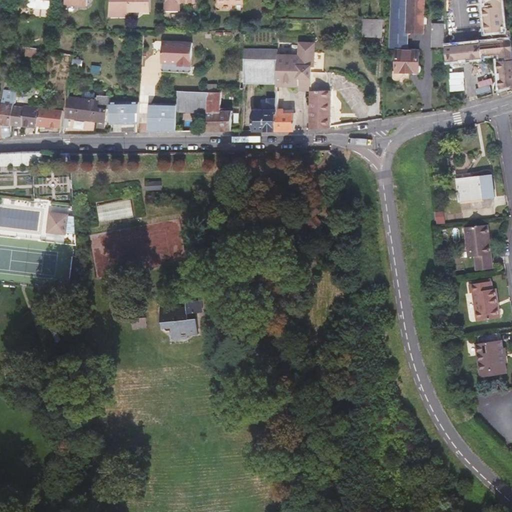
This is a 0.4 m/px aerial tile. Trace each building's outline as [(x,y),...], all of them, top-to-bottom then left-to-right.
[(30,0),(30,12),(32,15),(38,16),(45,17),(47,16),(49,14),(51,0),(30,0)] [(113,0),(112,15),(130,15),(130,11),(152,11),(152,0),(113,0)] [(165,0),(166,11),(179,11),(180,2),(196,2),(196,0),(165,0)] [(393,0),(392,48),(409,48),(409,33),(425,33),(425,0),(393,0)] [(501,19),(504,19),(502,0),(486,0),(488,10),(499,9),(501,19)] [(487,33),(499,31),(503,31),(503,26),(505,26),(504,19),(501,19),(499,9),(488,10),(486,10),(487,33)] [(481,33),(487,33),(486,10),(479,11),(481,33)] [(383,36),(384,19),(365,19),(367,35),(383,36)] [(448,46),(446,24),(434,25),(436,47),(448,46)] [(500,61),(503,87),(511,86),(511,29),(503,31),(499,31),(500,41),(501,41),(503,53),(503,60),(500,61)] [(448,47),(449,61),(484,58),(483,55),(498,53),(497,41),(489,42),(448,47)] [(194,72),(195,44),(157,42),(155,44),(155,49),(157,52),(164,53),(163,71),(194,72)] [(327,72),(328,57),(315,57),(315,43),(301,43),(301,56),(279,55),(278,85),(307,86),(307,92),(312,92),(331,92),(331,72),(327,72)] [(26,57),(38,57),(39,49),(26,48),(26,57)] [(278,85),(279,55),(279,50),(245,49),(245,84),(278,85)] [(398,72),(420,72),(420,51),(398,51),(398,72)] [(75,68),(82,69),(83,61),(76,60),(75,68)] [(13,91),(6,90),(3,106),(1,124),(4,124),(3,138),(12,137),(13,125),(15,106),(11,106),(13,91)] [(209,112),(209,92),(179,91),(178,103),(178,111),(209,112)] [(222,111),(223,93),(221,93),(214,93),(209,92),(209,112),(208,131),(232,131),(232,111),(222,111)] [(332,129),(332,128),(331,92),(312,92),(312,130),(332,129)] [(107,122),(108,108),(112,108),(112,101),(112,96),(109,96),(101,95),(100,100),(70,96),(69,108),(68,118),(100,122),(107,122)] [(142,101),(112,101),(112,108),(112,123),(125,123),(140,123),(142,101)] [(277,113),(277,101),(269,101),(269,111),(256,112),(256,131),(277,130),(277,113)] [(178,131),(178,111),(178,103),(151,103),(151,131),(164,131),(178,131)] [(15,105),(15,106),(13,125),(24,126),(26,106),(17,105),(15,105)] [(40,126),(41,108),(26,106),(24,126),(40,128),(40,126)] [(62,128),(64,110),(41,108),(40,126),(54,128),(62,128)] [(277,130),(296,130),(296,113),(277,113),(277,130)] [(100,122),(68,118),(67,123),(99,126),(100,122)] [(140,131),(140,123),(125,123),(125,132),(140,131)] [(35,151),(0,154),(0,164),(4,164),(4,166),(36,163),(35,151)] [(495,198),(492,177),(458,181),(461,203),(495,198)] [(146,180),(146,190),(161,191),(162,182),(146,180)] [(41,227),(61,227),(62,207),(42,207),(41,227)] [(488,238),(490,237),(488,226),(465,229),(471,272),(494,268),(491,244),(489,244),(488,238)] [(494,282),(493,282),(486,283),(471,285),(472,293),(475,293),(479,321),(502,318),(500,306),(499,307),(497,290),(495,290),(494,282)] [(203,312),(202,299),(187,300),(187,308),(176,308),(176,306),(161,306),(162,326),(172,325),(173,339),(188,339),(188,334),(200,334),(199,312),(203,312)] [(501,341),(500,333),(479,337),(480,344),(478,344),(482,372),(494,371),(495,375),(507,373),(505,354),(506,354),(506,348),(504,348),(503,341),(501,341)]
